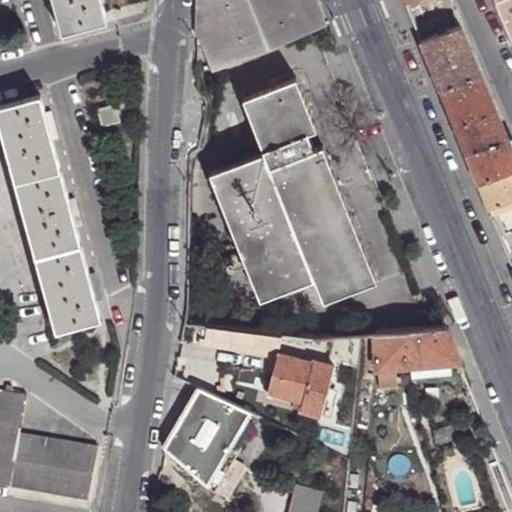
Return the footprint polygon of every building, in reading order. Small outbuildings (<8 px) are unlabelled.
[(55,0),(64,30),(109,17),(104,0),(55,0)] [(198,33),(281,0),(196,0),(196,33),(198,33)] [(312,26),(325,20),(316,0),(281,0),(198,33),(199,36),(211,67),(239,56),(238,55),(312,26)] [(434,0),(411,0),(404,3),(409,14),(436,4),(434,0)] [(511,0),(492,0),(502,26),(511,22),(511,0)] [(419,40),(432,36),(425,21),(413,25),(419,40)] [(511,22),(502,26),(509,43),(511,41),(511,22)] [(480,74),(459,25),(432,36),(419,40),(439,90),(480,74)] [(495,109),(480,74),(439,90),(453,127),(495,109)] [(261,150),(311,130),(315,128),(294,78),(241,100),(261,150)] [(57,138),(49,110),(44,93),(0,104),(0,113),(59,327),(104,315),(100,297),(93,271),(77,211),(69,184),(57,138)] [(103,109),(108,126),(124,121),(119,104),(103,109)] [(507,137),(495,109),(453,127),(465,153),(507,137)] [(55,110),(49,110),(57,138),(62,137),(55,110)] [(261,150),(312,278),(322,303),(349,292),(376,281),(321,145),(317,146),(311,130),(261,150)] [(511,168),(511,148),(507,137),(465,153),(476,182),(511,168)] [(259,299),(312,278),(261,150),(208,171),(259,299)] [(511,200),(511,168),(476,182),(487,211),(494,208),(511,200)] [(75,183),(69,184),(77,211),(81,210),(75,183)] [(511,207),(511,200),(494,208),(496,214),(511,207)] [(511,207),(496,214),(504,234),(498,237),(511,271),(511,207)] [(93,271),(100,297),(105,296),(98,270),(93,271)] [(349,292),(322,303),(325,309),(351,298),(349,292)] [(448,361),(461,360),(447,328),(433,329),(373,334),(378,388),(397,386),(396,367),(410,365),(448,361)] [(302,400),(300,406),(299,409),(320,414),(334,362),(312,356),(311,359),(278,350),(268,391),(294,397),(302,400)] [(448,361),(410,365),(412,377),(450,373),(448,361)] [(170,451),(228,479),(257,415),(198,387),(170,451)] [(22,433),(29,394),(2,390),(0,401),(0,483),(12,485),(16,460),(22,433)] [(292,405),(300,406),(302,400),(294,397),(293,402),(292,405)] [(368,398),(357,397),(349,467),(357,468),(359,451),(361,452),(368,398)] [(95,472),(99,447),(22,433),(16,460),(95,472)] [(289,473),(301,476),(306,459),(294,455),(289,473)] [(90,498),(95,472),(16,460),(12,485),(90,498)] [(286,511),(316,511),(322,487),(295,481),(286,511)] [(355,511),(357,491),(346,490),(343,511),(355,511)]
